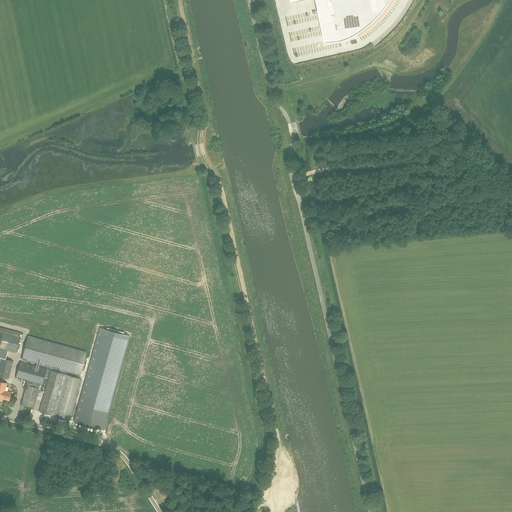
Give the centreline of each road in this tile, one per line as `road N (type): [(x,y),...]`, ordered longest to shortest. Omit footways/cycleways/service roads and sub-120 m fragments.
road 1 (unclassified): [(369,511),(291,178),(289,123),(269,88),(248,0)]
road 2 (track): [(179,0),(203,108),(203,155),(221,185),(276,427),(276,465),(261,503)]
road 3 (track): [(500,0),(435,99),(391,123),(313,138),(314,172)]
road 4 (track): [(291,178),(436,159),(511,196)]
road 5 (unclassified): [(160,511),(117,451),(0,417)]
road 6 (track): [(272,95),(352,70),(392,44),(424,0)]
